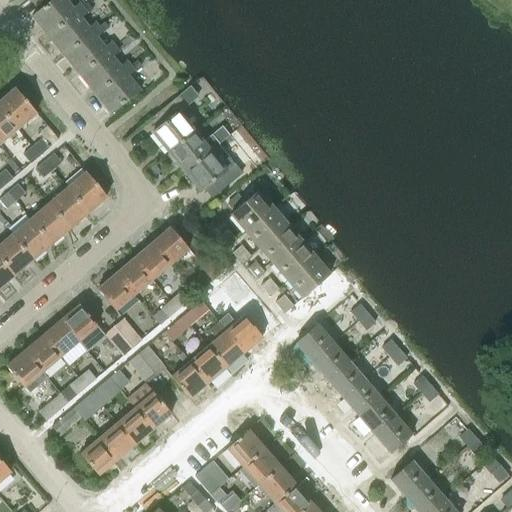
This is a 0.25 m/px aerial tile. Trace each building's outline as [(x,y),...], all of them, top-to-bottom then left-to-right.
[(48,37),(50,36),(84,8),(78,2),(73,6),(67,0),(49,0),(31,15),(33,18),(34,17),(42,27),(41,28),(48,37)] [(84,8),(50,36),(58,46),(56,47),(64,57),(66,55),(99,27),(94,22),(88,27),(81,17),(87,12),(84,8)] [(99,27),(66,55),(73,65),(72,66),(80,76),(82,75),(114,47),(110,41),(104,46),(97,37),(103,32),(99,27)] [(114,47),(82,75),(90,85),(88,86),(96,95),(97,94),(130,65),(124,58),(118,63),(113,56),(118,51),(114,47)] [(130,65),(97,94),(105,104),(104,105),(111,114),(140,90),(128,76),(135,71),(130,65)] [(0,99),(0,110),(17,129),(36,113),(14,87),(0,99)] [(151,132),(168,153),(194,132),(179,113),(188,106),(179,95),(153,115),(161,125),(151,132)] [(0,143),(17,129),(0,110),(0,143)] [(194,132),(168,153),(183,172),(210,151),(194,132)] [(211,134),(202,142),(210,151),(219,144),(211,134)] [(31,146),(39,156),(48,148),(40,139),(31,146)] [(22,154),(30,163),(39,156),(31,146),(22,154)] [(225,170),(210,151),(183,172),(199,191),(207,184),(215,194),(241,173),(233,163),(225,170)] [(44,162),(53,172),(62,164),(53,154),(44,162)] [(43,179),(53,172),(44,162),(35,170),(43,179)] [(0,173),(0,183),(3,187),(12,179),(4,170),(0,173)] [(66,188),(89,212),(107,197),(85,172),(66,188)] [(7,192),(15,201),(24,194),(17,184),(7,192)] [(48,204),(70,228),(89,212),(66,188),(48,204)] [(258,189),(230,214),(245,232),(273,207),(258,189)] [(0,201),(6,209),(15,201),(7,192),(0,198),(0,201)] [(30,219),(51,244),(70,228),(48,204),(30,219)] [(273,207),(245,232),(259,248),(287,223),(288,224),(273,207)] [(11,234),(33,260),(51,244),(30,219),(11,234)] [(287,223),(259,248),(273,264),(302,240),(288,224),(287,223)] [(150,243),(169,264),(188,248),(169,227),(150,243)] [(227,248),(236,240),(227,229),(218,237),(227,248)] [(0,243),(0,258),(14,275),(33,260),(11,234),(0,243)] [(302,240),(273,264),(287,280),(315,256),(302,240)] [(132,258),(151,279),(169,264),(150,243),(132,258)] [(241,264),(250,256),(241,245),(232,253),(241,264)] [(194,259),(213,280),(222,272),(204,251),(194,259)] [(315,256),(287,280),(302,298),(330,273),(315,256)] [(0,287),(14,275),(0,258),(0,287)] [(114,273),(133,295),(151,279),(132,258),(114,273)] [(255,280),(264,273),(255,262),(246,269),(255,280)] [(252,293),(233,271),(217,285),(235,307),(252,293)] [(96,289),(114,310),(133,295),(114,273),(96,289)] [(269,297),(278,289),(269,278),(260,286),(269,297)] [(169,301),(177,310),(186,302),(178,293),(169,301)] [(274,301),(284,313),(293,305),(283,293),(274,301)] [(168,318),(177,310),(169,301),(159,309),(168,318)] [(78,303),(60,319),(78,341),(87,351),(104,335),(96,326),(78,303)] [(349,312),(357,322),(367,314),(358,304),(349,312)] [(182,316),(190,326),(199,318),(191,308),(182,316)] [(218,321),(244,352),(262,337),(243,315),(234,322),(227,313),(218,321)] [(375,323),(367,314),(357,322),(365,331),(375,323)] [(181,334),(190,326),(182,316),(172,324),(181,334)] [(60,319),(41,334),(60,356),(78,341),(60,319)] [(113,327),(131,349),(141,342),(122,319),(113,327)] [(214,338),(207,345),(226,367),(244,352),(218,321),(207,330),(214,338)] [(317,324),(295,343),(310,360),(333,342),(317,324)] [(104,335),(122,357),(131,349),(113,327),(104,335)] [(41,334),(23,349),(42,371),(60,356),(41,334)] [(380,348),(389,357),(398,349),(389,340),(380,348)] [(310,360),(327,379),(349,361),(333,342),(310,360)] [(188,360),(207,383),(226,367),(207,345),(188,360)] [(145,347),(136,354),(153,376),(163,368),(164,367),(146,346),(145,347)] [(23,349),(5,365),(29,393),(47,377),(42,371),(23,349)] [(406,359),(398,349),(389,357),(397,366),(406,359)] [(145,383),(147,381),(153,376),(136,354),(127,362),(145,383)] [(188,399),(207,383),(188,360),(169,376),(188,399)] [(349,361),(327,379),(341,396),(363,377),(349,361)] [(77,377),(86,387),(95,379),(87,369),(77,377)] [(412,384),(420,393),(430,385),(422,376),(412,384)] [(76,395),(86,387),(77,377),(68,385),(76,395)] [(341,396),(357,415),(380,397),(363,377),(341,396)] [(127,399),(133,407),(152,429),(170,413),(145,383),(127,399)] [(90,393),(99,403),(108,395),(99,385),(90,393)] [(438,394),(430,385),(420,393),(428,403),(438,394)] [(37,412),(39,414),(46,422),(68,403),(59,392),(37,412)] [(89,411),(99,403),(90,393),(81,401),(89,411)] [(357,415),(373,433),(396,415),(380,397),(357,415)] [(114,423),(133,445),(152,429),(133,407),(114,423)] [(73,408),(51,427),(58,436),(80,417),(73,408)] [(412,434),(396,415),(373,433),(390,453),(412,434)] [(97,437),(116,460),(133,445),(114,423),(97,437)] [(247,429),(225,448),(241,467),(263,448),(247,429)] [(459,438),(466,446),(475,439),(467,430),(459,438)] [(97,476),(116,460),(97,437),(78,453),(97,476)] [(483,448),(475,439),(466,446),(474,456),(483,448)] [(263,448),(241,467),(257,485),(279,466),(263,448)] [(507,476),(491,457),(482,464),(498,483),(507,476)] [(389,479),(406,498),(428,480),(411,460),(389,479)] [(0,480),(9,473),(0,461),(0,480)] [(279,466),(257,485),(273,504),(295,485),(279,466)] [(210,495),(219,488),(222,485),(208,469),(197,480),(210,495)] [(406,498),(418,511),(427,511),(443,498),(428,480),(406,498)] [(273,504),(266,510),(267,511),(299,511),(310,503),(295,485),(273,504)] [(226,496),(219,488),(210,495),(217,504),(226,496)] [(511,503),(511,488),(498,500),(506,509),(511,503)] [(190,497),(189,498),(195,505),(196,504),(204,498),(197,490),(190,497)] [(196,504),(195,505),(201,511),(207,511),(212,508),(212,507),(204,498),(196,504)] [(455,511),(443,498),(427,511),(455,511)] [(318,511),(310,503),(299,511),(318,511)]
